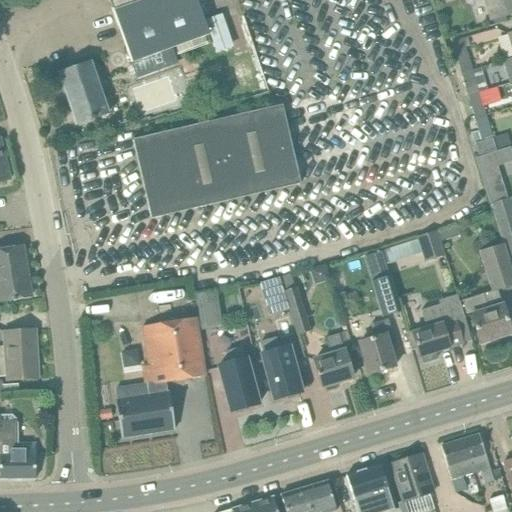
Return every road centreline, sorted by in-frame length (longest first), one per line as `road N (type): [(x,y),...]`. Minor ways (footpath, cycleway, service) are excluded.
road 1 (secondary): [(75,504),(167,493),(511,392)]
road 2 (residential): [(75,504),(59,308),(0,61)]
